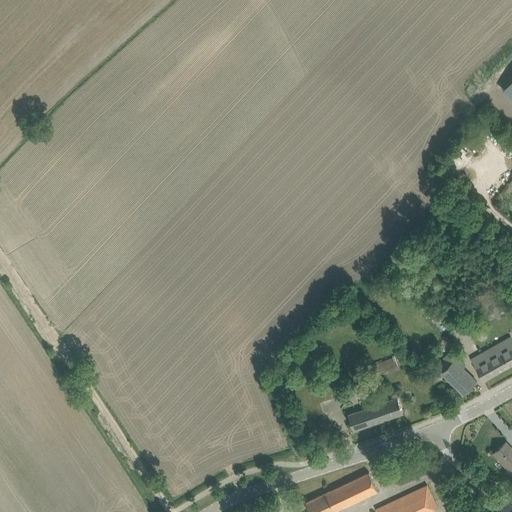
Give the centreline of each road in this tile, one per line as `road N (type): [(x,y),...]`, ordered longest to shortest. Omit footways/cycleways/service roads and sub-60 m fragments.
road 1 (track): [(171,511),(0,256)]
road 2 (tertiary): [(434,430),(209,511)]
